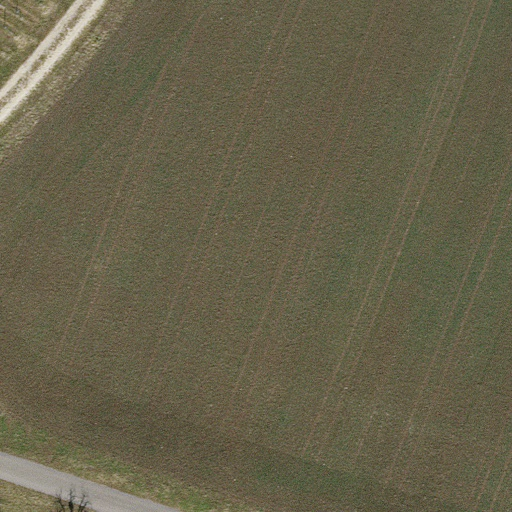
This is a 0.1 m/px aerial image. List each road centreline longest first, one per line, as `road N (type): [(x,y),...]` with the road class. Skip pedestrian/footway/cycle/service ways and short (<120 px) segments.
road 1 (unclassified): [(143,511),(0,463)]
road 2 (track): [(93,0),(0,105)]
